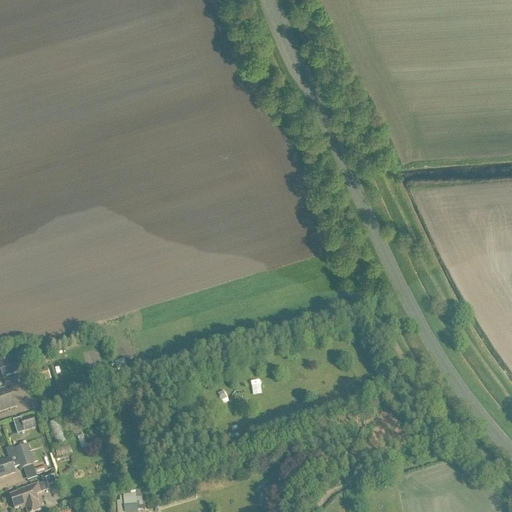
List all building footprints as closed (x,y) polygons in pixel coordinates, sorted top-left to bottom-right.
[(38,367),(50,364),(47,354),(35,358),(38,367)] [(0,365),(0,372),(3,382),(7,380),(7,379),(19,375),(20,376),(26,373),(21,358),(0,365)] [(49,371),(38,375),(40,381),(47,379),(48,383),(52,381),(49,371)] [(91,384),(72,391),(75,399),(94,393),(91,384)] [(224,396),(228,394),(226,390),(224,386),(220,389),(224,396)] [(0,412),(14,408),(8,389),(0,391),(0,412)] [(33,417),(13,423),(17,437),(25,434),(25,433),(37,430),(33,417)] [(55,435),(64,435),(64,422),(55,421),(55,435)] [(15,470),(19,469),(20,471),(34,467),(34,465),(38,463),(34,452),(30,454),(27,447),(14,452),(18,464),(13,465),(11,460),(0,463),(0,480),(16,475),(15,470)] [(46,468),(35,471),(37,476),(48,473),(46,468)] [(51,488),(60,486),(57,477),(49,480),(51,488)] [(41,495),(38,486),(18,493),(18,495),(10,498),(15,511),(26,508),(27,511),(40,511),(35,497),(41,495)] [(146,511),(144,495),(132,496),(119,497),(120,503),(117,503),(117,511),(138,511),(146,511)] [(68,503),(70,510),(83,506),(81,499),(68,503)]
